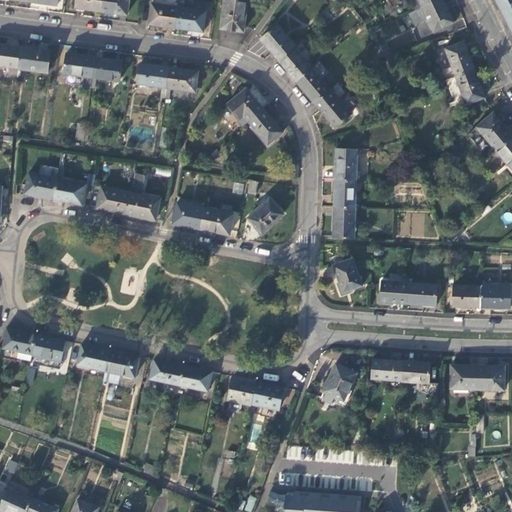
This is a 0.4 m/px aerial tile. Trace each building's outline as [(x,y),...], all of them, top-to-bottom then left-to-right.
[(27,0),(27,7),(56,10),(57,0),(27,0)] [(76,0),(74,13),(101,17),(103,0),(76,0)] [(103,0),(101,17),(126,20),(129,0),(103,0)] [(178,2),(164,0),(151,0),(148,30),(174,33),(177,12),(178,2)] [(442,2),(440,0),(415,0),(417,3),(410,6),(415,15),(422,12),(442,2)] [(511,0),(493,0),(501,15),(511,10),(511,0)] [(454,27),(442,2),(422,12),(415,15),(408,19),(414,30),(428,23),(434,37),(454,27)] [(248,6),(223,3),(219,34),(244,37),(248,6)] [(511,10),(501,15),(511,36),(511,10)] [(206,16),(177,12),(174,33),(203,37),(206,16)] [(326,16),(320,21),(324,26),(331,20),(326,16)] [(277,29),(259,43),(278,65),(294,52),(296,51),(277,29)] [(473,75),(463,46),(444,53),(455,82),(473,75)] [(21,52),(0,49),(0,70),(6,71),(5,79),(17,81),(18,73),(21,52)] [(386,49),(374,53),(378,63),(389,59),(386,49)] [(50,56),(21,52),(18,73),(47,77),(50,56)] [(278,65),(296,86),(311,73),(294,52),(278,65)] [(95,63),(66,59),(64,80),(92,83),(95,63)] [(122,67),(95,63),(92,83),(119,87),(122,67)] [(375,63),(367,67),(370,73),(378,69),(375,63)] [(169,73),(139,69),(137,90),(161,93),(160,103),(165,104),(166,94),(169,73)] [(197,77),(169,73),(166,94),(165,104),(169,104),(170,95),(194,98),(197,77)] [(296,86),(314,107),(329,94),(311,73),(296,86)] [(484,103),(473,75),(455,82),(445,85),(455,113),(465,109),(465,110),(484,103)] [(263,114),(245,92),(229,106),(226,108),(239,124),(242,122),(247,127),(263,114)] [(314,107),(335,133),(351,119),(330,93),(329,94),(314,107)] [(282,137),(263,114),(247,127),(267,150),(282,137)] [(511,141),(493,118),(476,132),(467,139),(476,151),(485,143),(496,155),(511,141)] [(83,130),(77,129),(74,145),(87,147),(88,136),(85,135),(85,134),(82,134),(83,130)] [(511,141),(496,155),(511,173),(511,141)] [(336,148),(335,179),(356,180),(357,149),(336,148)] [(56,184),(28,178),(24,199),(52,204),(56,184)] [(134,179),(130,198),(125,219),(155,225),(159,204),(141,201),(145,181),(134,179)] [(335,179),(334,207),(356,207),(356,180),(335,179)] [(242,194),(244,184),(234,183),(232,193),(242,194)] [(86,190),(56,184),(52,204),(82,210),(86,190)] [(258,187),(250,186),(248,199),(255,200),(258,187)] [(130,198),(100,192),(96,213),(125,219),(130,198)] [(261,239),(283,220),(268,204),(247,223),(261,239)] [(334,207),(333,238),(355,239),(356,207),(334,207)] [(203,213),(176,208),(172,229),(200,234),(203,213)] [(232,219),(203,213),(200,234),(229,240),(232,219)] [(468,214),(463,218),(468,224),(473,219),(468,214)] [(353,258),(333,265),(343,293),(363,286),(353,258)] [(408,288),(381,286),(380,307),(406,309),(408,288)] [(436,290),(408,288),(406,309),(435,311),(436,290)] [(452,312),(480,313),(481,291),(453,291),(452,312)] [(480,313),(510,313),(510,292),(481,291),(480,313)] [(36,340),(6,333),(2,353),(17,356),(16,363),(30,366),(31,361),(36,340)] [(64,346),(36,340),(31,361),(44,364),(43,371),(58,374),(64,346)] [(109,355),(80,350),(76,370),(105,376),(109,355)] [(138,362),(109,355),(105,376),(103,385),(118,388),(120,379),(134,382),(138,362)] [(402,365),(372,363),(371,384),(400,386),(402,365)] [(182,371),(153,365),(149,384),(178,390),(182,371)] [(429,367),(402,365),(400,386),(428,388),(429,367)] [(356,378),(335,368),(321,396),(322,397),(320,402),(319,404),(321,405),(329,409),(332,410),(333,408),(336,403),(342,406),(356,378)] [(477,370),(451,370),(450,394),(476,394),(477,370)] [(504,371),(477,370),(476,394),(503,395),(504,371)] [(211,377),(182,371),(178,390),(207,396),(211,377)] [(34,374),(29,373),(25,388),(31,390),(34,374)] [(256,387),(232,382),(227,405),(250,410),(251,409),(256,387)] [(283,393),(256,387),(251,409),(278,415),(283,393)] [(360,429),(352,429),(351,441),(347,440),(347,444),(358,445),(360,429)] [(286,459),(300,460),(301,446),(287,445),(286,459)] [(156,466),(147,463),(144,471),(152,474),(156,466)] [(122,479),(117,477),(114,484),(119,486),(122,479)] [(0,505),(0,509),(6,511),(26,511),(33,499),(8,488),(0,505)] [(355,511),(357,495),(285,489),(283,511),(355,511)] [(250,495),(243,510),(248,511),(250,511),(257,498),(250,495)] [(57,511),(59,509),(33,498),(33,499),(26,511),(57,511)]
